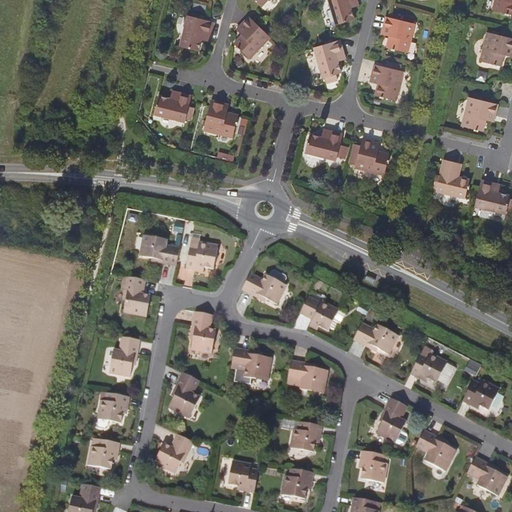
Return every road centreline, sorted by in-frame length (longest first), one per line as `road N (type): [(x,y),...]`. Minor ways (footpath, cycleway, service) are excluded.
road 1 (tertiary): [(265,208),(511,328)]
road 2 (tertiary): [(0,172),(157,184),(265,208)]
road 3 (residential): [(136,490),(176,299)]
road 4 (residential): [(363,373),(511,448)]
road 5 (residential): [(363,373),(305,340),(241,327),(221,305)]
road 6 (residential): [(326,511),(348,400),(363,373)]
